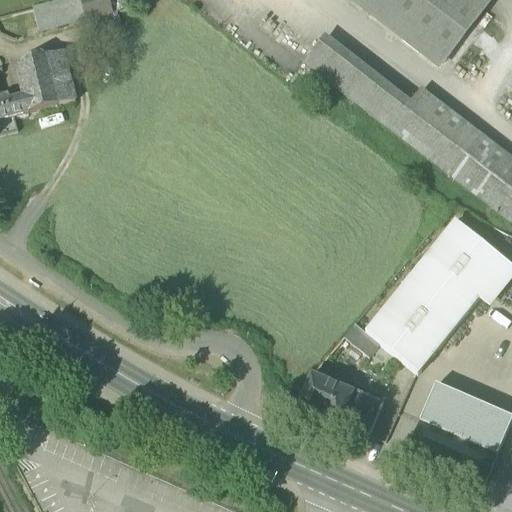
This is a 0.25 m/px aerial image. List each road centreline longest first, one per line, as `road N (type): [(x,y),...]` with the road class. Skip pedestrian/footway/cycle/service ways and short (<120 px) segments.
road 1 (residential): [(0,244),(133,335),(179,350),(237,353),(248,367),(247,388),(231,434)]
road 2 (secondary): [(231,434),(0,303)]
road 3 (secondary): [(399,511),(231,434)]
